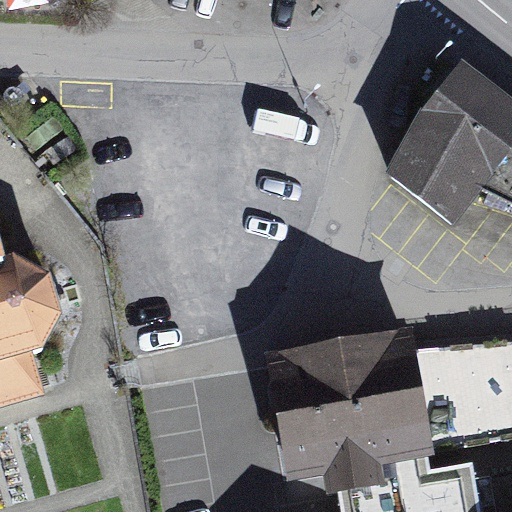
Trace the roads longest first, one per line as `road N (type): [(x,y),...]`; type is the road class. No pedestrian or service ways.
road 1 (residential): [(375,66),(0,48)]
road 2 (residential): [(375,66),(320,300)]
road 3 (residential): [(320,300),(511,297)]
